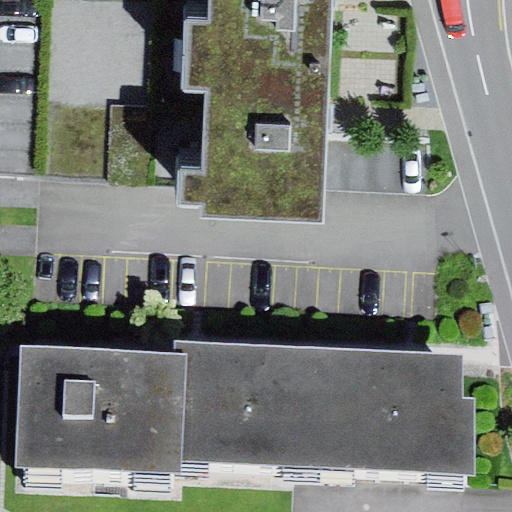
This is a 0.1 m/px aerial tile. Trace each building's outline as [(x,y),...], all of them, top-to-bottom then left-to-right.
[(183,0),(183,17),(331,21),(332,0),(183,0)] [(331,21),(183,17),(187,46),(211,48),(206,135),(179,133),(176,174),(320,182),(331,21)] [(187,367),(181,469),(331,479),(339,356),(188,348),(187,367)] [(466,360),(339,356),(331,479),(471,488),(475,406),(463,406),(466,360)] [(187,367),(23,357),(16,477),(179,487),(181,469),(187,367)]
